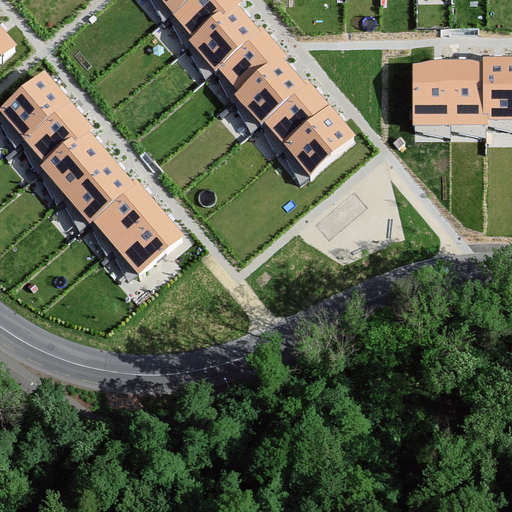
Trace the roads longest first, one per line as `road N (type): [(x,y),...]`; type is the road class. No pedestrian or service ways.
road 1 (tertiary): [(0,325),(77,365),(169,375),(261,349),(398,288),(511,273)]
road 2 (track): [(132,511),(0,336)]
